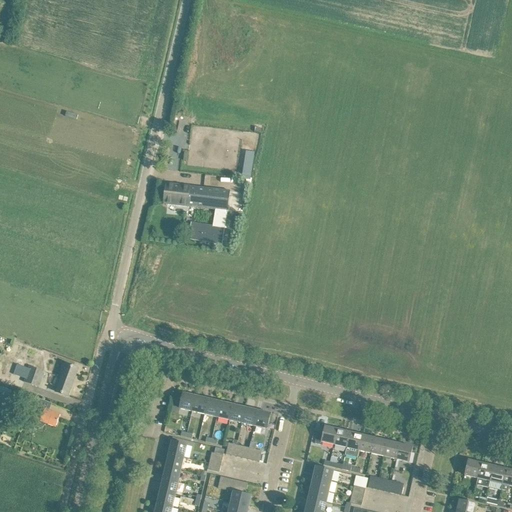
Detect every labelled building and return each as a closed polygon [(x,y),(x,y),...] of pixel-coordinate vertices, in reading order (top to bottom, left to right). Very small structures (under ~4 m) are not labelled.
[(251,180),(255,153),(250,152),(247,180),(251,180)] [(227,211),(230,191),(167,184),(165,204),(227,211)] [(192,224),(190,238),(222,243),(224,229),(227,211),(215,210),(212,227),(192,224)] [(148,271),(148,272),(148,271),(174,277),(173,278),(174,278),(174,277),(177,267),(182,268),(185,255),(164,250),(166,251),(165,256),(163,255),(163,257),(152,254),(153,253),(152,253),(152,254),(148,271)] [(14,362),(9,377),(28,384),(33,369),(14,362)] [(68,395),(77,372),(61,366),(52,389),(68,395)] [(1,387),(0,390),(0,393),(10,397),(13,391),(1,387)] [(36,406),(39,398),(23,393),(21,401),(36,406)] [(192,412),(196,396),(183,393),(179,409),(192,412)] [(205,415),(208,399),(196,396),(192,412),(205,415)] [(217,418),(221,402),(208,399),(205,415),(217,418)] [(229,421),(233,405),(221,402),(217,418),(229,421)] [(242,423),(246,408),(233,405),(229,421),(242,423)] [(56,427),(60,415),(51,411),(45,410),(45,409),(39,407),(35,416),(38,417),(34,426),(41,428),(46,424),(56,427)] [(254,426),(258,411),(246,408),(242,423),(254,426)] [(267,429),(271,414),(258,411),(254,426),(267,429)] [(334,445),(338,430),(325,427),(324,432),(318,431),(315,444),(321,445),(322,442),(334,445)] [(347,448),(350,433),(338,430),(334,445),(347,448)] [(358,457),(359,451),(363,435),(350,433),(347,448),(345,454),(358,457)] [(372,454),(375,438),(363,435),(359,451),(372,454)] [(384,457),(388,441),(375,438),(372,454),(384,457)] [(397,460),(400,444),(388,441),(384,457),(397,460)] [(184,458),(187,445),(172,442),(169,454),(184,458)] [(232,456),(234,445),(228,443),(226,455),(232,456)] [(409,463),(413,447),(400,444),(397,460),(409,463)] [(237,457),(240,446),(234,445),(232,456),(237,457)] [(243,459),(245,447),(240,446),(237,457),(243,459)] [(248,460),(251,448),(245,447),(243,459),(248,460)] [(254,461),(256,450),(251,448),(248,460),(254,461)] [(259,463),(262,451),(256,450),(254,461),(259,463)] [(222,461),(223,455),(212,453),(210,458),(222,461)] [(181,470),(184,458),(169,454),(166,467),(181,470)] [(221,467),(222,461),(210,458),(209,464),(221,467)] [(477,479),(481,463),(468,460),(465,476),(477,479)] [(489,488),(490,482),(494,466),(481,463),(477,479),(476,485),(489,488)] [(219,473),(221,467),(209,464),(208,470),(219,473)] [(341,470),(349,472),(354,473),(355,468),(356,467),(343,464),(341,470)] [(502,485),(506,469),(494,466),(490,482),(502,485)] [(178,483),(181,470),(166,467),(163,479),(178,483)] [(331,482),(334,471),(316,467),(313,478),(331,482)] [(511,486),(511,470),(506,469),(502,485),(501,489),(508,491),(509,486),(511,486)] [(374,489),(377,478),(371,476),(368,488),(374,489)] [(360,477),(357,487),(366,489),(368,479),(360,477)] [(329,492),(331,482),(313,478),(311,488),(329,492)] [(380,491),(382,479),(377,478),(374,489),(380,491)] [(175,495),(178,483),(163,479),(160,492),(175,495)] [(385,492),(388,480),(382,479),(380,491),(385,492)] [(391,493),(393,482),(388,480),(385,492),(391,493)] [(240,493),(243,482),(237,481),(234,492),(240,493)] [(246,495),(248,483),(243,482),(240,493),(246,495)] [(396,495),(399,483),(393,482),(391,493),(396,495)] [(364,494),(366,489),(357,487),(354,486),(353,492),(364,494)] [(327,503),(329,492),(311,488),(308,499),(327,503)] [(172,508),(175,495),(160,492),(157,504),(172,508)] [(249,507),(252,496),(246,495),(240,493),(234,492),(233,492),(231,503),(249,507)] [(363,500),(364,494),(353,492),(351,498),(363,500)] [(361,506),(363,500),(351,498),(350,503),(361,506)] [(318,511),(324,511),(327,503),(308,499),(306,509),(318,511)] [(459,511),(475,511),(478,505),(459,500),(456,511),(459,511)] [(247,511),(249,507),(231,503),(228,511),(247,511)]
